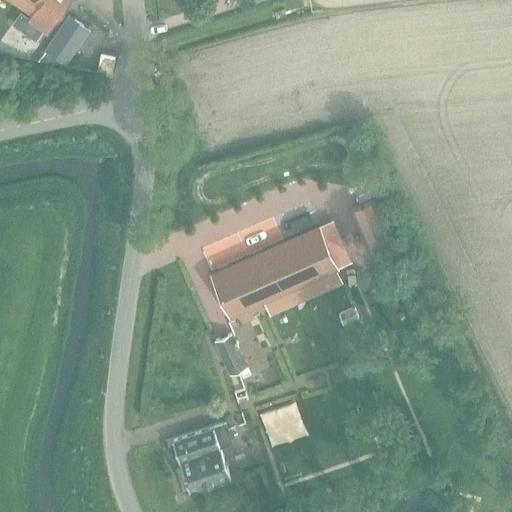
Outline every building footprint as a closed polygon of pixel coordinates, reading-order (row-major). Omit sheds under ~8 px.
[(42,28),(48,32),(70,0),(11,0),(25,9),(14,23),(32,36),(36,29),(39,31),(42,28)] [(69,15),(45,49),(65,62),(88,28),(76,20),(69,15)] [(351,209),(368,248),(390,238),(373,199),(351,209)] [(212,271),(232,315),(337,267),(319,224),(212,271)] [(215,345),(230,374),(245,366),(229,337),(215,345)] [(174,440),(190,490),(229,477),(219,447),(235,441),(229,422),(174,440)]
